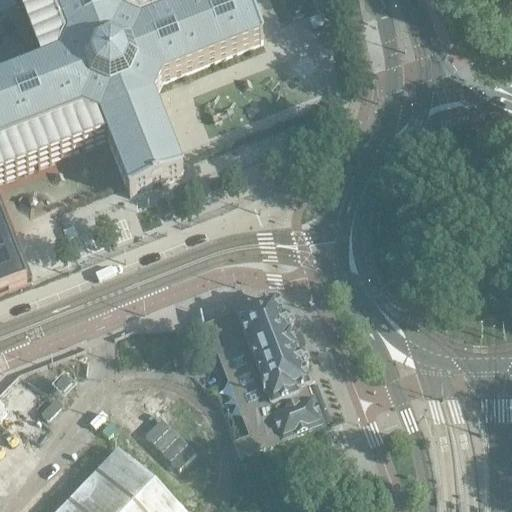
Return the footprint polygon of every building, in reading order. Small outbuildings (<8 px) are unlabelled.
[(0,301),(33,289),(31,283),(14,240),(0,203),(0,186),(108,144),(125,188),(126,189),(130,200),(183,180),(180,170),(169,142),(154,106),(151,98),(150,94),(264,49),(244,0),(130,0),(121,4),(115,6),(112,0),(14,0),(17,6),(42,71),(0,88),(0,301)] [(486,22),(483,15),(476,19),(479,26),(486,22)] [(310,392),(305,378),(304,375),(308,369),(306,362),(299,361),(297,357),(299,352),(296,343),(291,341),(289,337),(294,331),(291,324),(284,323),(277,306),(225,326),(230,340),(243,335),(260,378),(258,380),(260,384),(262,385),(272,410),(269,412),(274,426),(272,427),(265,442),(236,454),(240,464),(323,432),(313,405),(311,405),(306,394),(310,392)] [(223,357),(213,330),(200,335),(210,362),(223,357)] [(0,456),(0,480),(4,484),(16,471),(0,456)]
